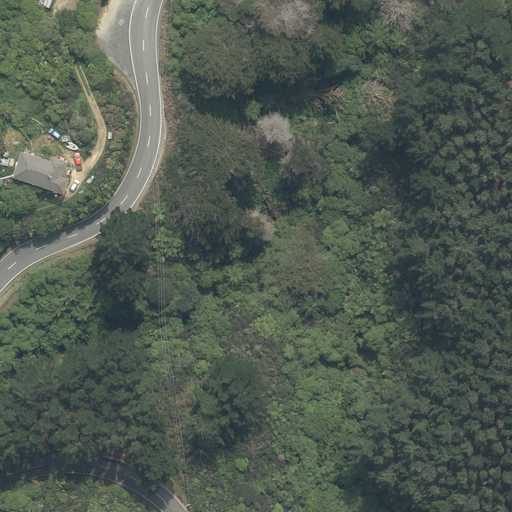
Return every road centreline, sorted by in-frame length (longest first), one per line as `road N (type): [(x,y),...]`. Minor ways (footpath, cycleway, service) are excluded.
road 1 (tertiary): [(151,0),(144,31),(148,148),(131,190),(100,222),(28,253),(0,278)]
road 2 (tertiary): [(0,476),(91,464),(139,481),(176,511)]
